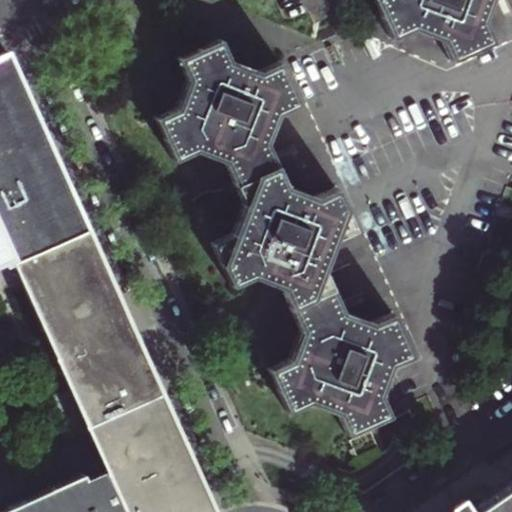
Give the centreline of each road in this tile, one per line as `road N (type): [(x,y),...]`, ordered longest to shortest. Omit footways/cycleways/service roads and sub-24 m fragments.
road 1 (residential): [(243,511),(18,7)]
road 2 (residential): [(387,511),(511,425)]
